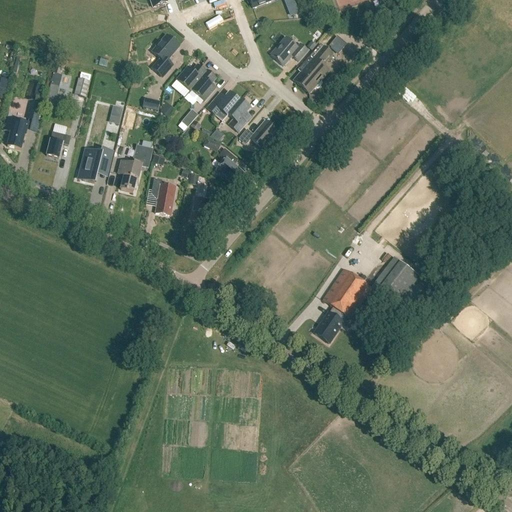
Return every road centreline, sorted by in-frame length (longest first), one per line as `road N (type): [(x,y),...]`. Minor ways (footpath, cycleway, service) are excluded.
road 1 (tertiary): [(511,507),(189,288)]
road 2 (track): [(189,288),(106,511)]
road 3 (tertiary): [(189,288),(0,193)]
road 4 (unclassified): [(189,288),(325,128)]
road 5 (unclassified): [(325,128),(436,0)]
